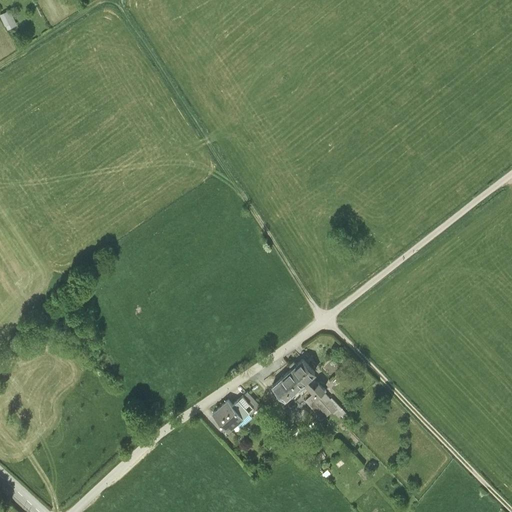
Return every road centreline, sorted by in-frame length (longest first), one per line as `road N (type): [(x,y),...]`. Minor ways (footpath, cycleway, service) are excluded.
road 1 (track): [(511,511),(323,317),(111,0)]
road 2 (residential): [(323,317),(171,422),(71,511)]
road 3 (track): [(511,172),(323,317)]
road 4 (track): [(0,65),(106,0)]
